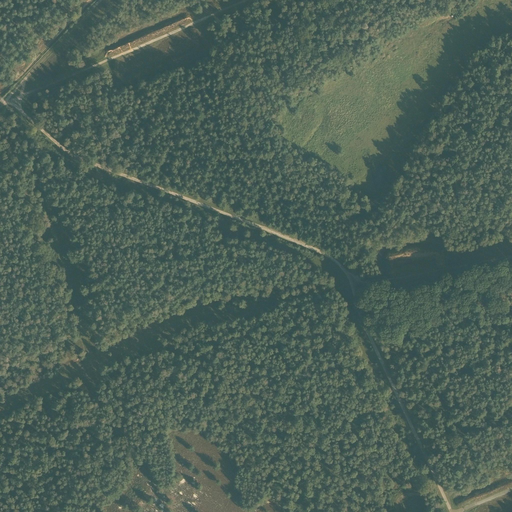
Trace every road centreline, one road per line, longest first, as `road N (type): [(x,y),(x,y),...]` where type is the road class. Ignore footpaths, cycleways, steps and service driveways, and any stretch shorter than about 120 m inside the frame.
road 1 (track): [(354,284),(341,265),(309,247),(70,153),(12,100)]
road 2 (track): [(12,100),(248,0)]
road 3 (track): [(450,511),(354,284)]
road 4 (track): [(511,257),(354,284)]
road 5 (track): [(6,98),(102,0)]
road 6 (track): [(90,0),(0,94)]
